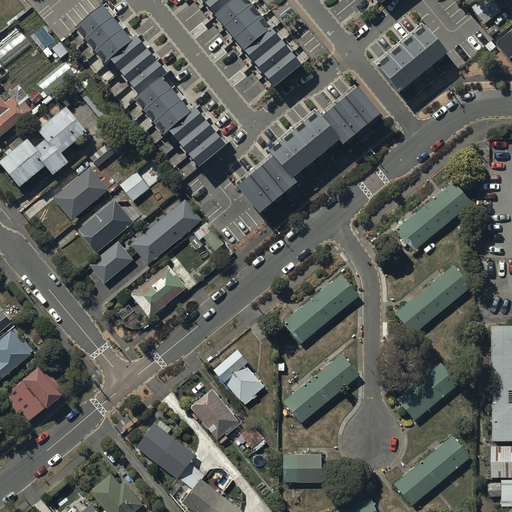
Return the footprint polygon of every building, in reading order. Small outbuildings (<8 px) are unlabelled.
[(302,64),(249,0),(203,0),(274,87),(302,64)] [(486,26),(502,13),(491,0),(483,0),(472,9),(486,26)] [(130,40),(100,4),(74,26),(105,63),(110,60),(139,94),(133,98),(164,135),(169,131),(199,167),(225,145),(195,108),(190,113),(160,77),(166,72),(136,35),(130,40)] [(425,25),(377,65),(399,92),(448,52),(425,25)] [(497,44),(511,60),(511,58),(511,36),(510,33),(497,44)] [(95,85),(80,97),(112,136),(127,124),(95,85)] [(274,155),(237,186),(260,213),(297,182),(294,177),(339,139),(343,144),(380,113),(358,87),(322,116),(318,111),(270,151),(274,155)] [(3,105),(0,100),(0,139),(27,118),(11,99),(3,105)] [(33,152),(26,142),(0,163),(0,169),(18,191),(44,170),(51,179),(67,166),(60,157),(85,136),(64,111),(36,134),(43,143),(33,152)] [(113,138),(90,158),(97,167),(121,147),(113,138)] [(487,260),(511,259),(511,276),(511,275),(511,155),(486,156),(487,260)] [(52,200),(71,222),(107,191),(89,169),(52,200)] [(119,186),(133,203),(150,190),(136,172),(119,186)] [(454,184),(396,231),(414,253),(472,205),(454,184)] [(131,247),(148,267),(202,221),(185,201),(131,247)] [(79,232),(98,255),(134,225),(115,202),(79,232)] [(199,241),(203,238),(215,253),(225,245),(207,223),(200,229),(200,230),(194,235),(199,241)] [(89,267),(104,285),(133,261),(118,243),(89,267)] [(131,296),(149,320),(187,289),(168,266),(131,296)] [(455,267),(395,314),(413,336),(472,288),(455,267)] [(283,324),(300,345),(359,297),(342,276),(283,324)] [(0,332),(10,325),(9,322),(10,321),(4,313),(1,315),(0,313),(0,332)] [(511,322),(490,323),(492,444),(511,443),(511,322)] [(14,330),(0,340),(0,380),(31,356),(29,355),(32,352),(14,330)] [(238,351),(213,373),(224,385),(225,385),(240,402),(241,401),(245,406),(253,399),(252,398),(264,388),(246,367),(249,364),(238,351)] [(283,403),(301,425),(360,377),(342,355),(283,403)] [(459,385),(441,364),(397,401),(415,422),(459,385)] [(42,367),(7,395),(13,402),(9,406),(16,415),(19,412),(29,423),(43,411),(45,413),(61,400),(59,397),(63,394),(42,367)] [(217,442),(218,441),(221,445),(228,440),(224,436),(225,435),(227,437),(240,426),(212,391),(191,409),(217,442)] [(136,450),(178,481),(179,479),(193,490),(182,505),(191,511),(241,511),(242,511),(201,481),(205,476),(190,465),(196,456),(155,425),(136,450)] [(251,425),(239,434),(252,450),(253,449),(256,453),(265,446),(261,441),(263,440),(251,425)] [(394,485),(412,507),(470,459),(452,437),(394,485)] [(511,480),(511,447),(492,447),(492,480),(511,480)] [(322,456),(283,456),(283,484),(322,484),(322,456)] [(111,475),(89,492),(105,511),(137,511),(144,506),(126,484),(121,487),(111,475)] [(511,481),(502,482),(502,484),(489,484),(489,499),(500,499),(500,509),(511,509),(511,481)] [(339,511),(376,511),(371,499),(339,511)]
